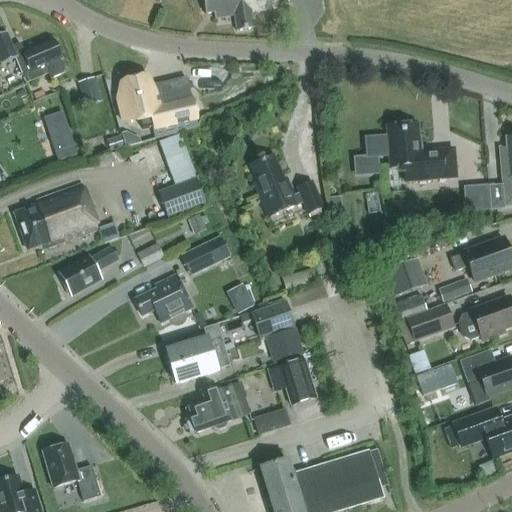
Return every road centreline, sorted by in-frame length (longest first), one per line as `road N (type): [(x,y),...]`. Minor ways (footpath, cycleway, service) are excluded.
road 1 (unclassified): [(511,98),(318,55),(139,39),(57,0)]
road 2 (unknown): [(180,476),(356,404),(360,377),(333,293)]
road 3 (tertiary): [(69,371),(180,476),(202,511)]
